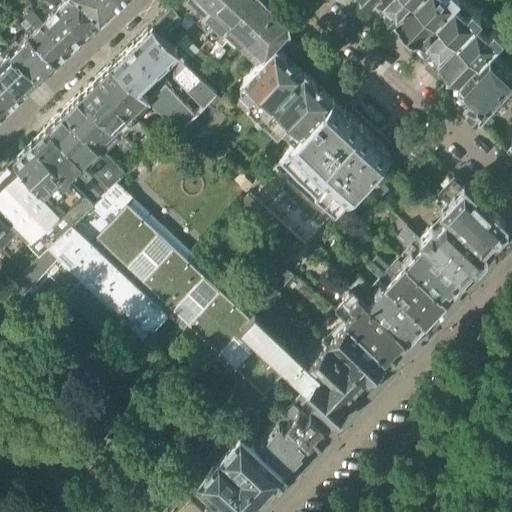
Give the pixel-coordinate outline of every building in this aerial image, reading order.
[(43,16),(71,45),(85,32),(54,0),(40,0),(50,9),(43,16)] [(54,0),(85,32),(99,18),(82,0),(54,0)] [(82,0),(99,18),(115,3),(118,0),(82,0)] [(182,33),(195,19),(212,0),(175,0),(171,4),(155,20),(164,30),(175,40),(182,33)] [(212,0),(195,19),(212,35),(244,0),(212,0)] [(233,29),(242,38),(272,5),(266,0),(244,0),(212,35),(213,35),(221,43),(233,29)] [(377,0),(394,16),(408,0),(377,0)] [(415,37),(416,36),(449,0),(408,0),(394,16),(393,17),(415,37)] [(449,0),(416,36),(437,56),(479,11),(466,0),(449,0)] [(20,23),(27,31),(55,60),(71,45),(43,16),(31,4),(23,9),(23,10),(27,15),(20,23)] [(272,5),(242,38),(238,43),(256,59),(286,27),(288,27),(286,17),(285,17),(272,5)] [(459,75),(459,76),(489,45),(501,32),(479,11),(437,56),(459,76),(459,75)] [(116,58),(112,62),(146,95),(179,127),(179,126),(187,134),(214,108),(206,100),(219,88),(161,33),(152,24),(147,28),(143,32),(133,42),(133,41),(120,54),(116,58)] [(27,31),(10,47),(38,77),(55,60),(27,31)] [(175,40),(192,56),(198,49),(182,33),(175,40)] [(511,67),(489,45),(459,76),(456,79),(456,87),(467,97),(463,101),(478,115),(482,111),(488,104),(511,79),(511,67)] [(9,46),(0,54),(0,71),(21,93),(38,77),(10,47),(9,46)] [(246,100),(262,116),(303,72),(275,46),(274,46),(242,79),(243,80),(239,84),(240,89),(246,94),(251,95),(246,100)] [(112,62),(95,78),(128,112),(146,95),(112,62)] [(0,106),(3,110),(21,93),(0,71),(0,106)] [(278,124),(293,138),(331,97),(321,88),(321,87),(315,82),(305,73),(304,71),(303,72),(262,116),(275,127),(278,124)] [(80,92),(79,92),(118,133),(134,118),(128,112),(95,78),(80,92)] [(63,108),(63,109),(102,149),(118,133),(79,92),(63,108)] [(331,97),(293,138),(277,155),(335,209),(389,152),(361,126),(361,125),(360,124),(349,114),(350,114),(344,109),(333,99),(334,99),(331,97)] [(488,104),(482,111),(487,116),(494,109),(488,104)] [(217,108),(204,122),(213,130),(226,115),(217,108)] [(63,109),(47,124),(108,188),(115,181),(124,172),(102,149),(63,109)] [(32,138),(31,139),(93,202),(94,201),(108,188),(47,124),(32,138)] [(14,155),(13,156),(74,219),(93,202),(31,139),(24,146),(14,156),(14,155)] [(511,140),(502,141),(501,142),(511,152),(511,140)] [(0,168),(0,213),(17,230),(38,252),(46,245),(127,319),(144,335),(166,312),(71,222),(74,219),(13,156),(13,157),(0,168)] [(270,409),(278,416),(307,444),(312,439),(322,428),(323,427),(323,426),(329,420),(349,399),(307,360),(299,353),(256,314),(279,290),(263,276),(242,299),(191,252),(136,200),(145,189),(124,172),(115,181),(108,188),(94,201),(93,202),(74,219),(71,222),(166,312),(210,353),(257,397),(258,397),(264,390),(268,394),(279,383),(274,379),(286,366),(305,385),(298,392),(292,399),(284,407),(277,401),(274,404),(270,409)] [(444,214),(481,247),(492,235),(493,236),(496,236),(505,227),(505,223),(504,222),(504,221),(453,174),(438,191),(447,200),(438,209),(444,214)] [(420,191),(430,200),(434,196),(425,186),(420,191)] [(239,202),(249,211),(257,203),(247,194),(239,202)] [(0,247),(0,248),(17,230),(0,213),(0,247)] [(418,235),(460,275),(471,263),(472,263),(476,263),(484,255),(484,251),(483,250),(484,249),(481,247),(444,214),(433,225),(430,223),(418,235)] [(397,255),(443,298),(444,297),(441,295),(460,275),(418,235),(406,223),(395,234),(406,245),(398,254),(397,255)] [(15,275),(0,289),(0,297),(21,317),(37,299),(33,295),(50,276),(68,292),(65,295),(110,337),(127,319),(46,245),(38,252),(39,253),(24,270),(18,264),(12,272),(15,275)] [(378,275),(422,315),(424,317),(443,298),(397,255),(388,265),(376,254),(366,264),(378,275)] [(348,286),(350,288),(403,337),(404,336),(403,335),(422,315),(378,275),(368,285),(358,275),(348,286)] [(344,317),(386,357),(387,358),(405,339),(403,337),(350,288),(343,295),(354,306),(344,317)] [(321,335),(365,376),(366,378),(386,357),(344,317),(335,308),(327,315),(334,322),(323,334),(321,335)] [(307,360),(349,399),(356,392),(353,389),(365,376),(321,335),(309,347),(314,352),(307,360)] [(233,406),(227,412),(239,423),(243,419),(243,415),(233,406)] [(128,418),(147,435),(156,425),(138,407),(128,418)] [(307,444),(278,416),(264,431),(256,440),(286,467),(307,444)] [(224,435),(213,446),(263,491),(276,478),(282,471),(283,470),(234,424),(224,435)] [(263,491),(213,446),(196,465),(190,471),(234,511),(244,511),(247,509),(247,508),(263,491)] [(162,506),(158,510),(160,511),(225,511),(190,478),(174,494),(168,487),(156,499),(162,506)] [(160,511),(158,510),(152,503),(143,511),(160,511)]
